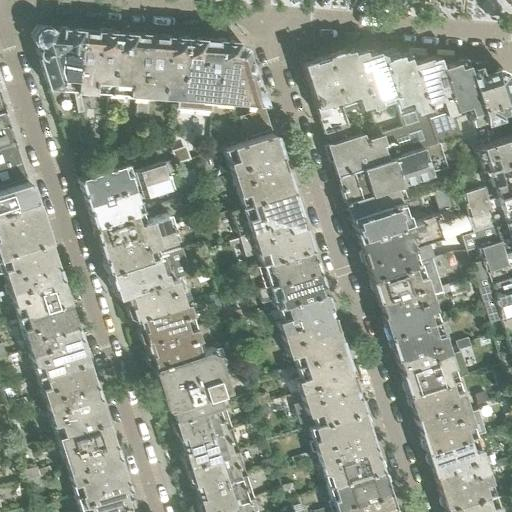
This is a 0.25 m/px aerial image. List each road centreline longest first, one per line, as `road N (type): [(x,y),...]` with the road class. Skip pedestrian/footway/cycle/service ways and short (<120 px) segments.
road 1 (residential): [(1,0),(2,37),(156,511)]
road 2 (residential): [(423,511),(271,59),(270,12)]
road 3 (residential): [(270,12),(511,34)]
road 4 (residential): [(107,0),(270,12)]
